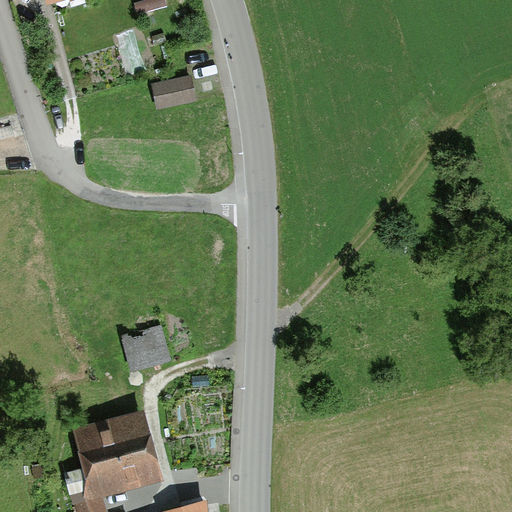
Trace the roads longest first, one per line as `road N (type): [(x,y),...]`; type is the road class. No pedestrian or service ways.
road 1 (residential): [(247,203),(139,203),(86,191),(59,167),(3,0)]
road 2 (tertiary): [(247,203),(249,511)]
road 3 (unknown): [(249,353),(161,379),(150,400),(171,487),(249,481)]
road 4 (tertiary): [(221,0),(247,108),(247,203)]
